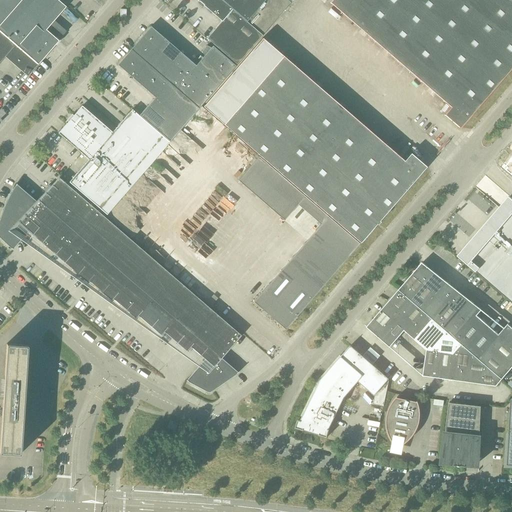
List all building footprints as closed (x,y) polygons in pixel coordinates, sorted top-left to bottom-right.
[(66,7),(58,0),(0,0),(0,31),(38,64),(59,41),(46,30),(66,7)] [(262,35),(221,0),(197,0),(221,21),(206,38),(237,64),(262,35)] [(221,0),(262,35),(290,2),(287,0),(221,0)] [(331,0),(330,2),(450,107),(444,115),(459,128),(511,67),(511,0),(331,0)] [(151,26),(131,49),(199,108),(235,66),(213,46),(211,48),(206,46),(201,52),(204,56),(196,66),(151,26)] [(0,62),(6,56),(29,76),(38,65),(0,31),(0,62)] [(170,142),(199,108),(131,49),(117,65),(155,97),(139,115),(170,142)] [(224,125),(360,243),(426,167),(410,153),(404,161),(283,56),(224,125)] [(107,215),(170,142),(132,109),(112,132),(82,106),(58,133),(89,159),(69,182),(107,215)] [(304,197),(327,216),(264,289),(265,290),(255,302),(265,310),(269,308),(285,328),(297,318),(296,317),(359,244),(259,156),(238,180),(284,220),(304,197)] [(511,158),(503,169),(511,176),(511,158)] [(0,237),(13,250),(13,249),(12,248),(27,230),(88,283),(89,281),(112,301),(114,299),(136,319),(139,316),(161,336),(165,332),(187,352),(191,347),(206,360),(188,380),(186,380),(206,391),(207,392),(208,392),(209,392),(210,392),(211,391),(239,372),(239,371),(236,373),(220,359),(241,335),(59,178),(37,203),(16,186),(17,184),(16,184),(14,188),(11,193),(9,198),(6,202),(4,207),(2,213),(0,218),(0,237)] [(459,255),(458,255),(511,301),(511,198),(510,196),(499,208),(459,255)] [(423,263),(399,290),(411,300),(435,272),(423,263)] [(411,300),(422,310),(446,282),(435,272),(411,300)] [(422,310),(433,320),(458,291),(446,282),(422,310)] [(411,300),(399,290),(389,301),(401,311),(411,300)] [(433,320),(445,330),(470,300),(458,291),(433,320)] [(405,330),(416,340),(433,320),(422,310),(411,300),(401,311),(412,321),(405,330)] [(482,310),(470,300),(445,330),(456,339),(477,315),(482,310)] [(379,337),(401,311),(389,301),(367,327),(379,337)] [(412,321),(401,311),(379,337),(390,347),(405,330),(412,321)] [(459,342),(467,349),(488,325),(477,315),(456,339),(459,342)] [(459,342),(456,339),(445,330),(433,320),(416,340),(427,350),(427,349),(442,351),(457,354),(459,342)] [(511,327),(508,324),(499,334),(499,335),(498,336),(511,347),(511,327)] [(479,359),(489,347),(498,336),(499,335),(499,334),(488,325),(467,349),(472,354),(479,359)] [(489,347),(511,367),(511,347),(498,336),(489,347)] [(454,380),(468,382),(472,354),(467,349),(459,342),(457,354),(454,380)] [(7,344),(0,445),(0,452),(20,454),(23,407),(25,405),(26,402),(27,399),(27,397),(28,394),(28,391),(28,388),(27,386),(26,383),(25,380),(28,345),(7,344)] [(373,364),(369,360),(351,345),(320,381),(301,421),(298,420),(296,428),(327,437),(330,429),(329,429),(345,397),(359,382),(375,396),(373,404),(384,406),(389,379),(390,379),(373,364)] [(479,359),(486,365),(502,379),(511,367),(489,347),(479,359)] [(370,348),(363,356),(369,360),(373,364),(380,356),(370,348)] [(427,350),(425,360),(423,376),(439,378),(442,351),(427,349),(427,350)] [(457,354),(442,351),(439,378),(454,380),(457,354)] [(472,354),(468,382),(483,384),(486,365),(479,359),(472,354)] [(502,379),(486,365),(483,384),(497,386),(502,379)] [(419,405),(418,401),(397,397),(394,400),(392,404),(390,408),(388,412),(387,417),(387,421),(387,426),(388,431),(389,435),(391,439),(394,443),(403,445),(407,442),(410,439),(413,436),(416,432),(418,428),(419,424),(420,419),(421,414),(420,410),(419,405)] [(449,403),(446,431),(444,430),(440,464),(481,468),(482,435),(480,435),(481,406),(449,403)] [(174,431),(177,424),(170,421),(167,428),(174,431)]
